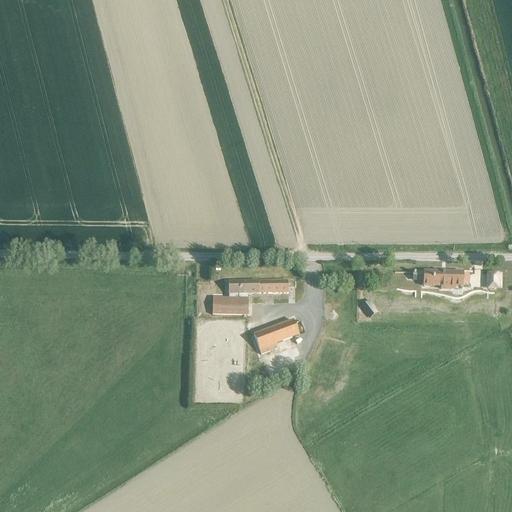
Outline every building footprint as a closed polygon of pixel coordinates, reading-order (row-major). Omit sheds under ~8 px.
[(423,281),(423,272),(413,272),(413,281),(423,281)] [(464,273),(423,272),(423,281),(423,287),(441,287),(441,290),(455,290),(455,287),(463,287),(463,285),(468,285),(469,274),(464,274),(464,273)] [(295,287),(295,281),(228,282),(229,295),(288,294),(288,287),(295,287)] [(248,299),(213,298),(212,316),(248,317),(248,299)] [(293,320),(254,335),(261,355),(277,349),(276,345),(299,336),(293,320)]
